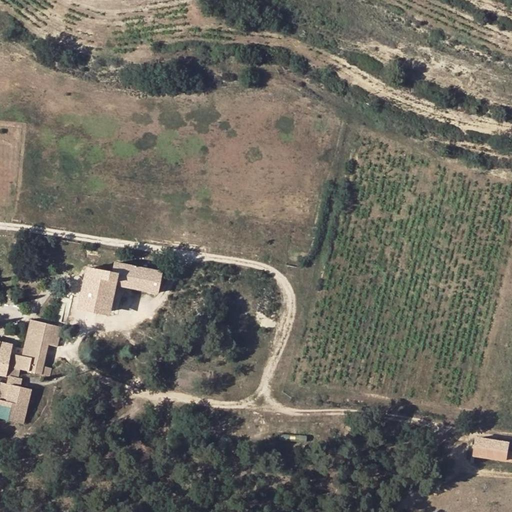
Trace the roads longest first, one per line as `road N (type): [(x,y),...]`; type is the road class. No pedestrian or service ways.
road 1 (track): [(0,225),(259,265),(278,275),(288,300),(263,386),(272,404),(289,412),(410,419),(433,426),(450,444),(453,467),(390,511)]
road 2 (track): [(0,483),(154,396),(272,404)]
road 3 (track): [(183,253),(148,311),(93,324),(73,348),(88,373),(154,396)]
